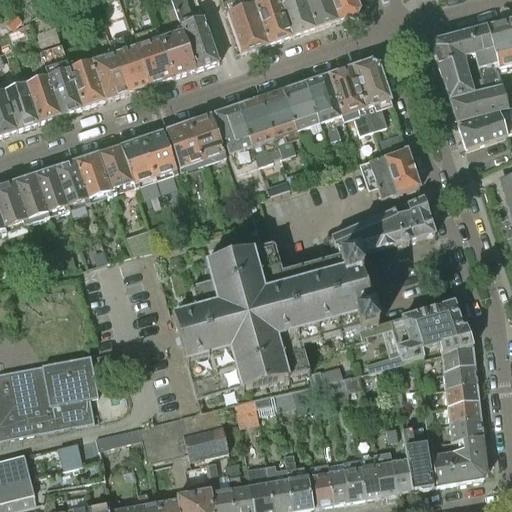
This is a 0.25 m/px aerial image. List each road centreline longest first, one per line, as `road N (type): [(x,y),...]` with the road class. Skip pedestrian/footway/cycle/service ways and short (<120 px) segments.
road 1 (residential): [(0,166),(384,35)]
road 2 (residential): [(384,35),(479,319),(496,343)]
road 3 (residential): [(496,343),(494,305),(401,30)]
